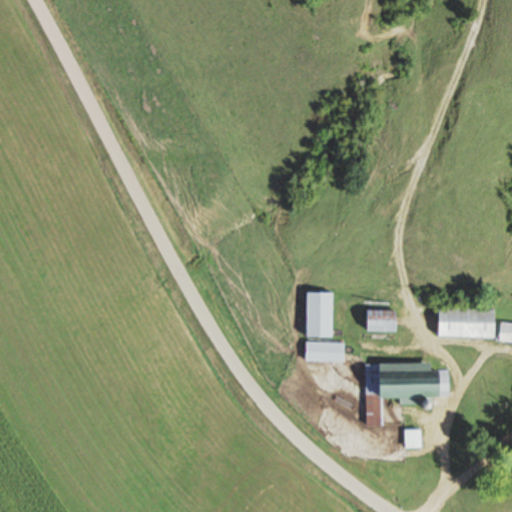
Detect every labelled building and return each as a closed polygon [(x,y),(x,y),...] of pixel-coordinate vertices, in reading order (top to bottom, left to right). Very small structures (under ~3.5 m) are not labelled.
[(304,336),(330,336),(330,291),(304,291),(304,336)] [(435,337),(493,337),(493,308),(436,307),(435,337)] [(393,330),(393,309),(364,309),(364,330),(393,330)] [(511,322),(499,322),(498,340),(511,341),(511,322)] [(341,360),(341,341),(303,341),(303,360),(341,360)] [(364,424),(379,424),(379,396),(399,396),(399,402),(426,402),(426,395),(447,395),(447,365),(364,365),(364,424)] [(404,447),(419,447),(418,428),(403,428),(404,447)]
